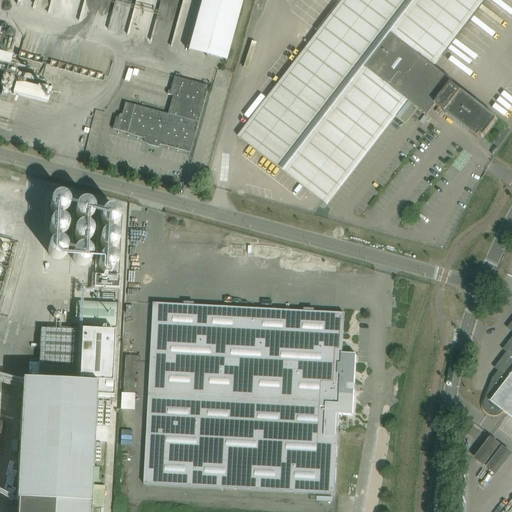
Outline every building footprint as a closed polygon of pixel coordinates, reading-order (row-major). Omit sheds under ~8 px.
[(202,0),(188,51),(225,61),(241,4),(227,0),(202,0)] [(433,67),(484,0),(342,0),(238,136),(327,205),(407,100),(427,116),(435,106),(477,138),(479,135),(483,138),(497,120),(452,85),(453,83),(433,67)] [(16,63),(0,58),(0,68),(14,72),(16,63)] [(1,71),(0,75),(0,77),(11,80),(13,74),(1,71)] [(189,153),(207,86),(173,77),(169,91),(169,92),(173,93),(172,96),(168,109),(167,114),(124,103),(120,118),(115,117),(112,129),(150,140),(149,145),(157,147),(159,142),(175,146),(174,149),(189,153)] [(52,90),(39,87),(39,89),(17,83),(14,94),(49,104),(52,90)] [(192,252),(190,256),(200,261),(202,257),(192,252)] [(92,274),(91,287),(116,288),(117,276),(92,274)] [(108,294),(108,293),(108,292),(107,292),(107,291),(106,290),(105,289),(104,289),(103,289),(102,289),(101,290),(100,291),(100,292),(100,293),(100,294),(100,295),(101,296),(102,297),(103,297),(104,297),(105,297),(106,296),(107,296),(107,295),(107,294),(108,294)] [(75,302),(74,324),(114,327),(116,304),(75,302)] [(343,322),(337,322),(337,314),(153,304),(149,395),(144,485),(335,495),(339,415),(353,416),(354,395),(356,355),(342,354),(343,322)] [(511,323),(511,324),(511,323),(511,338),(504,349),(508,352),(496,367),(499,370),(492,378),(484,401),(483,402),(483,403),(483,404),(483,406),(483,407),(483,408),(483,409),(484,410),(484,411),(485,412),(486,413),(487,414),(489,415),(490,415),(491,416),(492,416),(494,416),(495,416),(496,416),(497,416),(498,415),(499,414),(500,414),(501,413),(502,412),(503,411),(511,417),(511,323)] [(40,328),(37,379),(75,381),(95,382),(108,383),(110,332),(77,330),(40,328)] [(16,488),(14,511),(88,511),(90,488),(94,399),(109,400),(110,383),(108,383),(95,382),(95,384),(21,380),(16,488)] [(491,444),(474,464),(495,482),(504,472),(500,468),(507,459),(491,444)]
